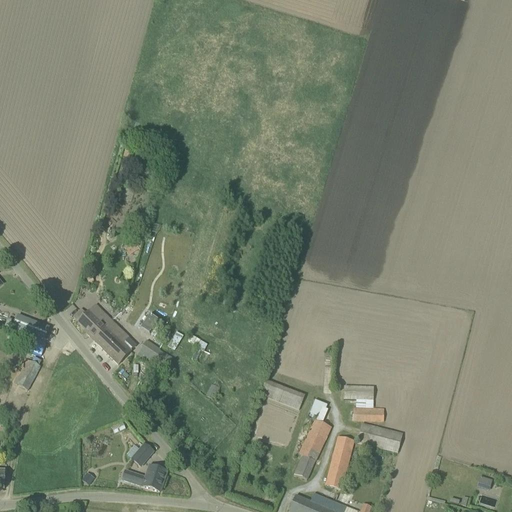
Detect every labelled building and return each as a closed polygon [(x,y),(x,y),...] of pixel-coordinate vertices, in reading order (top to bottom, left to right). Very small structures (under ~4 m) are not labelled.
[(72,318),(77,323),(85,331),(84,333),(93,342),(105,329),(104,328),(111,321),(95,305),(85,315),(81,310),(72,318)] [(159,322),(149,315),(139,330),(149,336),(159,322)] [(48,328),(19,317),(18,316),(13,331),(42,342),(48,328)] [(129,338),(111,321),(104,328),(105,329),(93,342),(118,366),(130,353),(122,345),(129,338)] [(172,342),(179,344),(182,336),(176,333),(172,342)] [(137,355),(138,356),(163,373),(172,360),(146,342),(137,355)] [(12,384),(27,392),(40,368),(25,360),(12,384)] [(304,397),(265,382),(260,396),(298,411),(304,397)] [(211,386),(205,398),(212,401),(218,390),(211,386)] [(343,401),(372,402),(373,389),(343,388),(343,401)] [(321,423),(329,406),(315,400),(307,417),(321,423)] [(383,423),(383,420),(383,411),(352,410),(352,422),(383,423)] [(293,476),(306,481),(315,463),(330,429),(314,421),(298,456),(302,457),(293,476)] [(361,425),(360,430),(357,444),(397,454),(402,436),(361,425)] [(325,488),(340,491),(353,442),(338,438),(325,488)] [(140,468),(153,453),(144,445),(131,460),(140,468)] [(125,472),(122,481),(159,494),(166,474),(149,468),(145,479),(125,472)] [(479,478),(478,488),(490,490),(491,480),(479,478)] [(344,511),(346,509),(313,495),(310,503),(295,497),(288,511),(344,511)]
